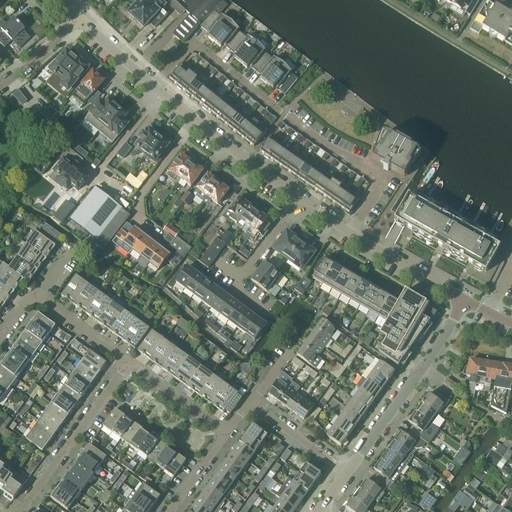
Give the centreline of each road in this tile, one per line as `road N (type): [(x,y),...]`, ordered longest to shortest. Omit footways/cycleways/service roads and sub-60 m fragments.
road 1 (residential): [(349,234),(379,179),(281,116),(198,45),(187,46),(152,87)]
road 2 (residential): [(347,470),(466,304)]
road 3 (residential): [(300,199),(152,87)]
road 4 (residential): [(19,511),(127,364)]
road 5 (residential): [(466,304),(349,234)]
road 6 (residential): [(226,435),(127,364)]
